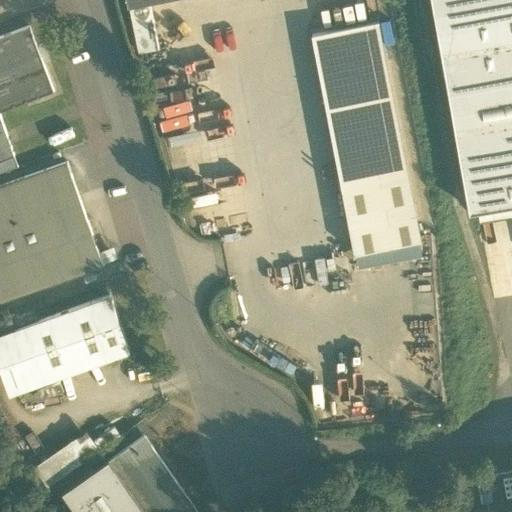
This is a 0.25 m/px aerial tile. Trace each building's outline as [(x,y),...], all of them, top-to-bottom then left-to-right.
[(160,52),(149,0),(128,0),(129,3),(140,56),(160,52)] [(511,0),(430,0),(439,51),(511,36),(511,0)] [(343,191),(355,251),(357,251),(420,239),(421,238),(410,178),(379,20),(312,33),(343,191)] [(0,35),(0,109),(54,90),(29,25),(0,35)] [(511,36),(439,51),(469,210),(511,202),(511,36)] [(0,158),(14,153),(0,113),(0,158)] [(0,158),(0,171),(18,165),(14,153),(0,158)] [(67,160),(34,172),(38,183),(71,172),(67,160)] [(0,299),(104,262),(71,172),(38,183),(34,172),(0,184),(0,299)] [(420,239),(357,251),(359,264),(422,252),(420,239)] [(110,293),(15,327),(35,384),(130,350),(110,293)] [(0,364),(10,393),(35,384),(15,327),(0,332),(0,364)] [(86,427),(34,463),(48,483),(100,447),(86,427)] [(198,511),(144,434),(108,459),(145,511),(198,511)] [(145,511),(108,459),(63,490),(77,511),(145,511)]
